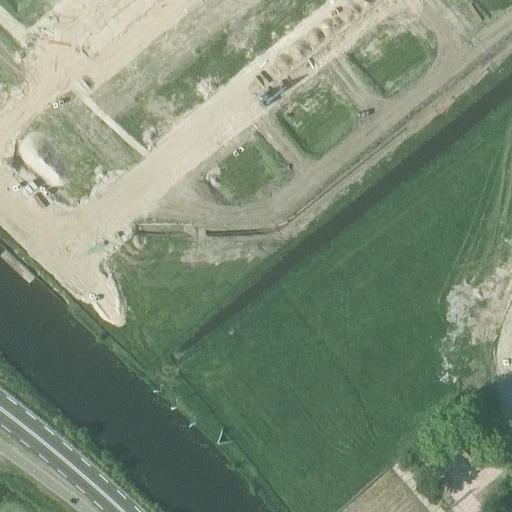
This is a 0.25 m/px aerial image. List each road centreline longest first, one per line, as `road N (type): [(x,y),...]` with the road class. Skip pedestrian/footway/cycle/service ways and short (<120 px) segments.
road 1 (residential): [(378,0),(169,167),(82,255),(0,181)]
road 2 (secondary): [(122,511),(0,414)]
